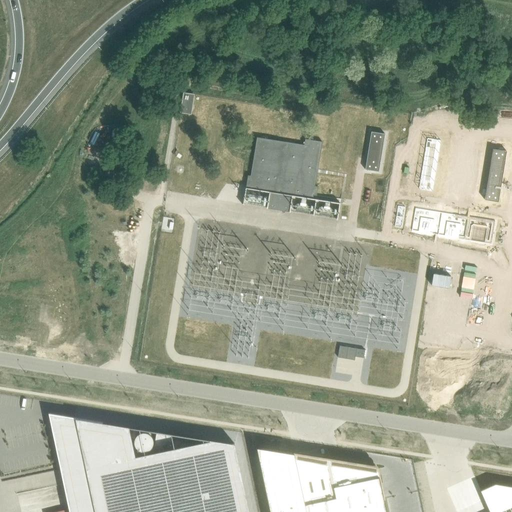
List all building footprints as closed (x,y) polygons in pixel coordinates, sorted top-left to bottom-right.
[(191,114),(195,94),(183,92),(180,112),(191,114)] [(365,169),(379,172),(385,134),(371,131),(365,169)] [(242,204),(337,219),(340,203),(313,199),(314,195),(317,196),(318,186),(315,186),(322,142),(305,139),(304,145),(252,136),(252,137),(257,138),(251,176),(248,175),(243,204),(242,204)] [(446,141),(438,192),(452,194),(460,143),(446,141)] [(511,151),(503,202),(511,203),(511,151)] [(417,211),(413,232),(420,233),(424,212),(417,211)] [(340,346),(338,357),(355,360),(355,356),(364,358),(365,350),(340,346)] [(51,418),(51,420),(52,423),(64,482),(70,511),(249,511),(235,443),(102,422),(75,418),(57,415),(55,415),(52,416),(51,418)] [(295,453),(256,446),(269,511),(386,511),(379,476),(371,477),(368,464),(326,458),(295,453)] [(489,511),(511,511),(511,486),(495,483),(480,490),(489,511)]
